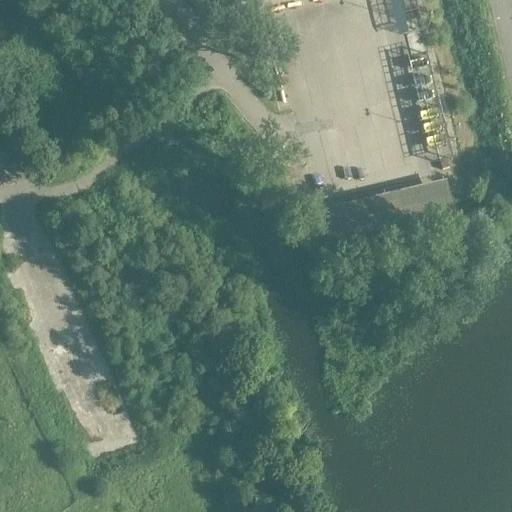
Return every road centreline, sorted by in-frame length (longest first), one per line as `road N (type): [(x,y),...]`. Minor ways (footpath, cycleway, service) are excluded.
road 1 (track): [(113,443),(0,178)]
road 2 (track): [(0,218),(94,167),(223,71)]
road 3 (unclassified): [(373,19),(402,138),(327,149),(286,135)]
road 4 (unclassified): [(286,135),(307,129),(314,114),(298,37),(308,23),(361,11),(373,19)]
road 5 (unclassified): [(286,135),(244,101),(175,0)]
